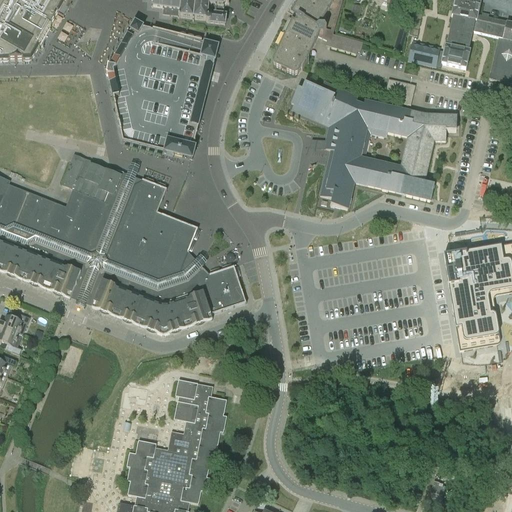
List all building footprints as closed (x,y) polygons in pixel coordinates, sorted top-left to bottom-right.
[(0,0),(0,63),(9,63),(23,63),(31,63),(38,50),(42,52),(42,50),(43,49),(40,47),(49,31),(52,33),(54,30),(51,28),(58,15),(64,19),(71,5),(73,6),(75,0),(0,0)] [(150,0),(150,2),(152,2),(152,7),(151,8),(152,9),(153,9),(162,10),(162,11),(164,11),(164,10),(171,11),(171,12),(172,12),(171,17),(178,18),(178,19),(180,18),(192,20),(192,22),(194,23),(194,20),(205,21),(206,22),(206,23),(207,23),(208,24),(209,24),(219,26),(219,25),(223,25),(223,26),(225,26),(225,25),(224,25),(225,17),(226,17),(226,15),(223,15),(223,9),(224,10),(224,7),(226,4),(228,6),(229,5),(227,3),(227,0),(150,0)] [(274,68),(294,77),(297,76),(300,70),(302,72),(305,65),(308,65),(308,58),(318,38),(327,42),(325,47),(356,56),(357,54),(360,55),(363,45),(333,36),(342,3),(339,2),(330,32),(326,30),(324,27),(318,27),(335,1),(335,0),(296,0),(287,16),(291,19),(275,51),(278,53),(273,64),(274,68)] [(412,46),(409,58),(408,62),(440,70),(441,66),(465,71),(469,53),(467,53),(472,33),(483,36),(486,20),(487,20),(487,19),(488,16),(482,15),(481,17),(477,16),(480,3),(467,0),(455,0),(451,17),(450,17),(448,24),(449,24),(449,25),(451,26),(445,48),(433,45),(432,50),(412,46)] [(359,18),(361,8),(353,6),(350,16),(359,18)] [(408,37),(417,39),(422,13),(414,12),(408,37)] [(125,18),(101,62),(108,66),(133,22),(125,18)] [(511,26),(507,25),(508,24),(487,19),(487,20),(486,20),(483,36),(497,39),(488,80),(508,85),(509,81),(511,81),(511,26)] [(108,69),(107,77),(108,78),(122,144),(183,159),(185,149),(192,150),(219,48),(205,44),(204,45),(144,29),(135,24),(110,69),(108,69)] [(383,31),(380,39),(390,43),(393,35),(383,31)] [(385,96),(399,99),(398,105),(410,107),(413,97),(415,87),(388,81),(385,96)] [(319,197),(332,200),(330,207),(347,211),(354,184),(401,195),(430,202),(434,187),(423,185),(433,140),(445,143),(445,133),(455,133),(456,118),(427,117),(423,117),(411,114),(364,103),(363,108),(355,104),(357,101),(323,85),(320,92),(311,88),(304,85),(301,91),(297,90),(297,91),(290,105),(294,106),(292,111),(329,128),(328,136),(326,143),(324,150),(330,152),(327,166),(319,197)] [(92,256),(98,254),(127,184),(121,182),(123,178),(91,166),(91,165),(73,158),(61,187),(73,191),(66,209),(8,186),(9,183),(0,179),(0,229),(5,232),(14,228),(92,256)] [(141,169),(133,166),(127,184),(98,254),(106,258),(135,187),(141,169)] [(167,190),(142,180),(142,182),(135,187),(106,258),(108,263),(160,286),(185,277),(198,264),(188,254),(198,229),(158,214),(167,190)] [(0,238),(28,249),(36,245),(88,265),(92,256),(14,228),(5,232),(0,229),(0,238)] [(0,238),(0,272),(79,304),(91,271),(88,265),(36,245),(28,249),(0,238)] [(449,276),(446,277),(459,354),(497,347),(498,347),(499,346),(500,345),(500,344),(500,343),(500,342),(496,318),(496,317),(495,316),(494,315),(493,315),(493,314),(491,314),(490,315),(487,295),(508,291),(509,296),(511,295),(511,245),(508,246),(451,256),(453,270),(448,271),(449,276)] [(98,254),(92,256),(88,265),(91,271),(79,304),(77,309),(85,312),(87,307),(99,275),(104,273),(159,294),(189,284),(192,281),(203,270),(208,265),(203,260),(198,264),(185,277),(160,286),(108,263),(106,258),(98,254)] [(350,276),(344,264),(333,269),(338,281),(350,276)] [(211,316),(246,305),(235,270),(210,278),(203,270),(192,281),(189,284),(159,294),(104,273),(99,275),(87,307),(164,338),(212,321),(211,316)] [(296,296),(303,295),(301,281),(295,282),(296,296)] [(364,300),(365,318),(393,316),(392,299),(364,300)] [(0,328),(22,337),(27,325),(28,325),(30,319),(14,313),(12,319),(6,316),(4,322),(0,320),(0,328)] [(22,350),(18,349),(22,337),(0,328),(0,342),(2,343),(0,349),(19,356),(22,350)] [(43,333),(36,331),(32,340),(39,343),(43,333)] [(0,354),(0,376),(7,379),(12,367),(15,368),(17,362),(0,354)] [(225,417),(227,400),(212,398),(213,386),(175,381),(178,394),(175,421),(186,422),(184,434),(170,433),(168,448),(138,444),(136,454),(129,453),(128,465),(130,474),(127,496),(137,497),(135,505),(134,506),(118,504),(117,511),(188,511),(190,504),(199,505),(200,494),(212,491),(221,417),(225,417)] [(442,497),(444,489),(442,489),(443,486),(434,484),(431,494),(442,497)]
